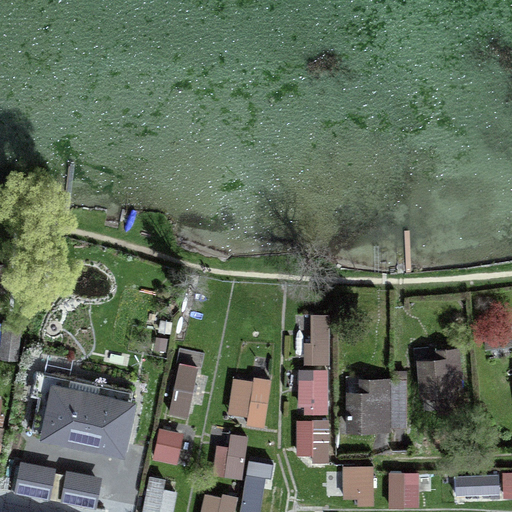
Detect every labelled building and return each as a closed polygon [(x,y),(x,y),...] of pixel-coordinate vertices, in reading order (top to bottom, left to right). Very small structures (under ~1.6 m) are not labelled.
[(2,356),(14,358),(19,322),(6,321),(2,356)] [(511,338),(509,330),(485,333),(486,347),(511,343),(511,338)] [(440,360),(421,362),(424,392),(438,391),(440,410),(461,408),(457,348),(439,350),(440,360)] [(392,379),(392,424),(392,426),(406,426),(405,371),(392,372),(392,379)] [(32,430),(121,448),(133,390),(69,377),(68,381),(43,376),(32,430)] [(376,424),(392,424),(392,379),(363,379),(363,393),(361,391),(349,391),(350,412),(348,412),(348,416),(350,416),(349,429),(376,429),(376,424)] [(54,500),(60,464),(22,457),(15,493),(54,500)] [(60,464),(54,500),(93,508),(100,471),(60,464)]
